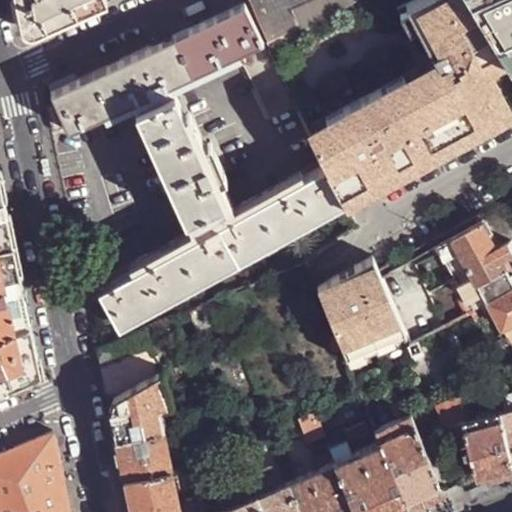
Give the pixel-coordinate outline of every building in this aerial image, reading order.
[(18,0),(22,16),(44,28),(107,0),(18,0)] [(252,0),(261,22),(268,38),(287,30),(290,37),(353,0),(394,0),(397,6),(409,0),(252,0)] [(409,0),(397,6),(406,23),(415,19),(435,59),(416,68),(412,60),(319,106),(323,114),(306,123),(325,163),(344,201),(345,204),(511,111),(486,66),(505,56),(504,55),(471,0),(409,0)] [(511,51),(511,0),(471,0),(504,55),(511,51)] [(174,34),(192,73),(235,54),(264,40),(257,25),(246,2),(174,34)] [(22,16),(23,23),(29,29),(37,30),(44,28),(22,16)] [(174,34),(151,45),(169,83),(192,73),(174,34)] [(270,52),(264,40),(235,54),(237,59),(240,65),(245,63),(270,52)] [(169,83),(151,45),(125,56),(81,76),(79,77),(63,84),(53,89),(57,99),(58,101),(68,124),(70,128),(138,97),(169,83)] [(273,117),(297,105),(280,72),(272,54),(270,52),(245,63),(273,117)] [(77,70),(50,82),(53,89),(63,84),(79,77),(77,70)] [(231,215),(175,90),(172,91),(169,83),(138,97),(141,105),(137,107),(194,235),(231,215)] [(68,124),(58,101),(48,105),(59,129),(68,124)] [(5,189),(0,162),(0,240),(15,238),(5,189)] [(344,201),(325,163),(231,215),(194,235),(99,287),(119,324),(344,201)] [(485,217),(440,243),(457,274),(471,301),(511,279),(511,267),(507,258),(499,245),(485,217)] [(511,237),(511,238),(499,245),(507,258),(511,254),(511,237)] [(0,240),(0,332),(33,318),(15,238),(0,240)] [(372,255),(316,285),(317,289),(335,333),(341,346),(342,348),(400,318),(395,306),(381,274),(380,275),(372,255)] [(511,279),(471,301),(475,308),(482,305),(486,303),(493,299),(511,289),(511,279)] [(511,289),(493,299),(500,312),(507,326),(511,324),(511,289)] [(189,310),(196,329),(229,316),(221,296),(189,310)] [(486,303),(493,316),(500,312),(493,299),(486,303)] [(487,313),(482,305),(475,308),(474,309),(478,317),(487,313)] [(0,387),(2,387),(28,375),(39,352),(33,318),(0,332),(0,387)] [(99,348),(99,350),(104,374),(152,352),(144,329),(99,348)] [(334,349),(341,346),(335,333),(328,336),(334,349)] [(511,350),(511,337),(510,333),(497,337),(498,339),(493,341),(499,354),(511,350)] [(159,371),(152,352),(104,374),(108,391),(116,394),(122,391),(159,371)] [(117,436),(160,427),(159,418),(156,405),(170,402),(159,371),(122,391),(120,396),(113,414),(117,436)] [(443,491),(409,413),(403,399),(388,406),(394,420),(375,428),(380,440),(409,507),(410,507),(425,500),(443,491)] [(511,430),(507,407),(471,417),(462,420),(453,400),(436,407),(454,447),(468,443),(470,450),(458,454),(469,480),(484,476),(505,471),(511,469),(511,430)] [(315,415),(299,422),(309,445),(325,439),(315,415)] [(369,423),(349,431),(354,443),(374,435),(369,423)] [(125,474),(168,465),(166,454),(160,427),(117,436),(125,474)] [(71,511),(54,429),(9,448),(0,451),(0,511),(71,511)] [(334,460),(356,511),(412,511),(410,507),(409,507),(380,440),(351,453),(334,460)] [(271,466),(262,469),(252,442),(239,446),(244,460),(255,490),(257,495),(279,485),(271,466)] [(346,442),(330,450),(334,460),(351,453),(346,442)] [(239,446),(239,445),(226,450),(231,464),(244,460),(239,446)] [(168,465),(191,461),(188,449),(166,454),(168,465)] [(356,511),(334,460),(290,480),(303,511),(356,511)] [(168,465),(178,511),(210,511),(210,510),(191,461),(168,465)] [(125,474),(133,511),(178,511),(168,465),(125,474)] [(303,511),(290,480),(279,485),(257,495),(262,511),(303,511)] [(262,511),(257,495),(255,490),(210,510),(210,511),(262,511)]
